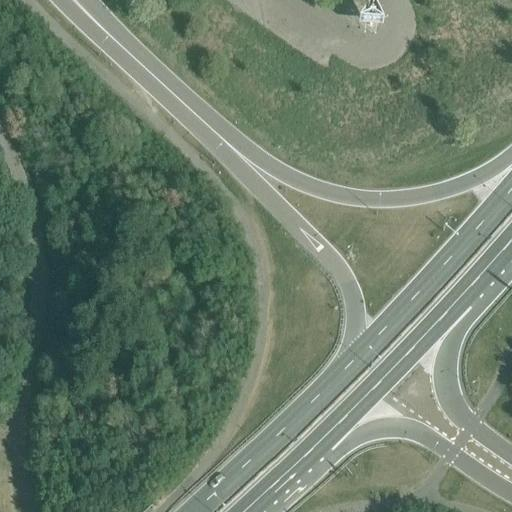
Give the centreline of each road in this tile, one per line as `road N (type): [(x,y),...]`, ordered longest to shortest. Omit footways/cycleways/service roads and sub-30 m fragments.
road 1 (primary): [(511,166),(422,200),(383,202),(319,191),(228,147)]
road 2 (primary): [(228,147),(341,278),(352,306),(349,362)]
road 3 (primary): [(511,186),(349,362)]
road 4 (primary): [(349,362),(193,511)]
road 5 (primary): [(71,0),(228,147)]
road 6 (primary): [(319,446),(365,430),(413,432),(511,495)]
road 7 (primary): [(319,446),(464,295)]
road 8 (primary): [(511,458),(470,428),(446,395),(445,345),(464,295)]
